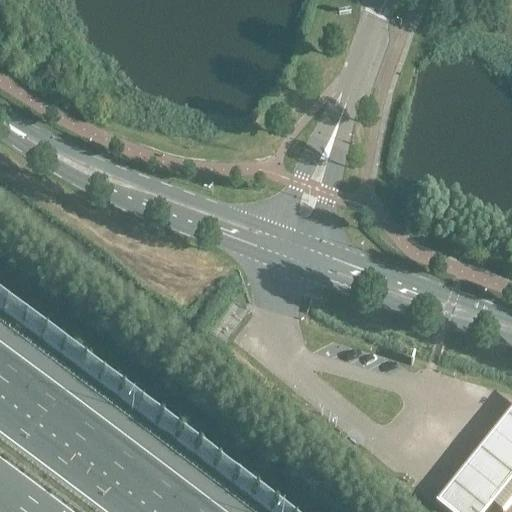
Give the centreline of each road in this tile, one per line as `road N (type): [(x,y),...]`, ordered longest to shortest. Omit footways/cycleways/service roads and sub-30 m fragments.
road 1 (secondary): [(0,122),(11,139),(115,199),(285,264)]
road 2 (secondary): [(294,236),(81,159),(0,118)]
road 3 (secondary): [(285,264),(511,338)]
road 4 (secondary): [(511,319),(294,236)]
road 5 (motorway): [(161,511),(0,385)]
road 6 (unclassified): [(353,79),(294,236)]
